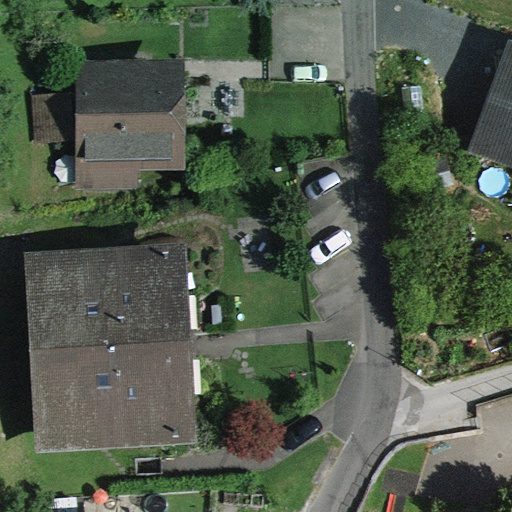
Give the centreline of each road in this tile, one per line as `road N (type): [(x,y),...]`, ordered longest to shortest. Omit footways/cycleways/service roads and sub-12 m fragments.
road 1 (residential): [(376,429),(382,369),(360,0)]
road 2 (residential): [(376,429),(511,379)]
